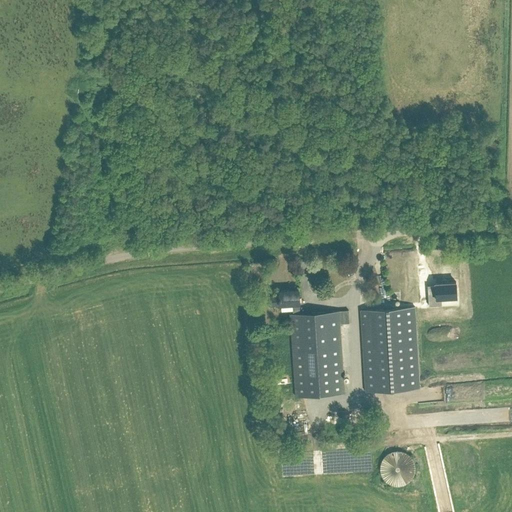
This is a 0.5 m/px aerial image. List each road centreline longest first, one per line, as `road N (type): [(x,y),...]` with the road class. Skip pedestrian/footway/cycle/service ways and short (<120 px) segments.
road 1 (unclassified): [(511,224),(171,248),(0,289)]
road 2 (unknown): [(361,233),(347,288),(353,382)]
